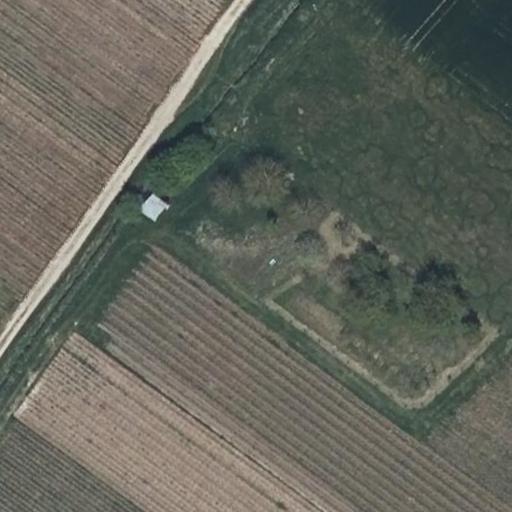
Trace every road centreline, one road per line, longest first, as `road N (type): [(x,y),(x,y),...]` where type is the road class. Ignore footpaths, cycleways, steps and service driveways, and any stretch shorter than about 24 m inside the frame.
road 1 (track): [(0,422),(73,314),(341,511)]
road 2 (track): [(0,342),(239,0)]
